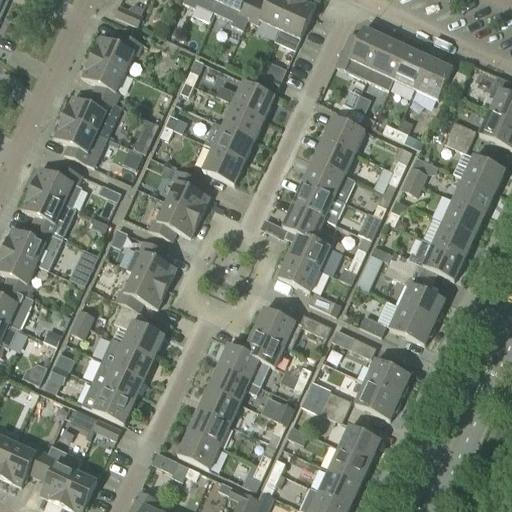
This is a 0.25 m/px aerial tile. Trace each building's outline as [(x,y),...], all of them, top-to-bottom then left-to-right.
[(0,0),(0,19),(9,0),(0,0)] [(214,18),(222,0),(185,0),(182,8),(194,13),(195,9),(214,18)] [(248,24),(258,1),(255,0),(222,0),(214,18),(232,26),(231,30),(242,35),(248,24)] [(293,0),(270,0),(268,5),(258,1),(248,24),(258,29),(260,25),(279,34),(295,1),(293,0)] [(279,34),(300,44),(315,10),(295,1),(279,34)] [(127,14),(140,20),(144,12),(134,8),(127,14)] [(119,10),(114,20),(137,31),(142,20),(127,14),(119,10)] [(359,42),(350,37),(335,70),(350,77),(358,68),(371,74),(386,43),(363,32),(359,42)] [(115,48),(100,41),(91,62),(124,77),(133,57),(137,59),(142,49),(119,38),(115,48)] [(371,74),(393,84),(408,53),(386,43),(371,74)] [(393,84),(415,94),(430,63),(408,53),(393,84)] [(119,98),(115,97),(124,77),(91,62),(81,82),(96,89),(91,98),(114,109),(119,98)] [(452,73),(430,63),(415,94),(438,105),(452,73)] [(281,85),(259,74),(254,84),(277,95),(281,85)] [(467,80),(456,75),(446,97),(457,102),(467,80)] [(190,76),(185,87),(193,91),(198,80),(190,76)] [(221,90),(216,101),(233,109),(264,123),(274,100),(243,86),(238,97),(221,90)] [(188,101),(193,91),(185,87),(180,98),(188,101)] [(352,90),(346,100),(364,111),(370,101),(352,90)] [(511,99),(499,94),(489,117),(511,127),(511,99)] [(114,109),(91,98),(87,108),(73,101),(63,122),(97,137),(108,142),(121,112),(114,109)] [(399,107),(396,113),(407,117),(402,128),(412,132),(419,116),(399,107)] [(233,109),(223,131),(254,145),(264,123),(233,109)] [(339,117),(350,122),(353,114),(342,109),(339,117)] [(364,119),(353,114),(350,122),(360,127),(364,119)] [(511,127),(489,117),(479,139),(511,154),(511,127)] [(170,120),(165,130),(173,134),(178,123),(170,120)] [(333,121),(323,144),(354,158),(365,136),(333,121)] [(97,137),(63,122),(54,142),(68,149),(63,159),(94,173),(108,142),(97,137)] [(454,126),(449,137),(471,147),(476,136),(454,126)] [(382,137),(393,142),(397,134),(386,129),(382,137)] [(168,145),(173,134),(165,130),(160,141),(168,145)] [(223,131),(213,153),(244,167),(254,145),(223,131)] [(397,134),(393,142),(404,147),(407,139),(397,134)] [(444,148),(466,158),(471,147),(449,137),(444,148)] [(141,139),(138,147),(147,151),(150,143),(141,139)] [(424,146),(407,139),(404,147),(420,154),(424,146)] [(344,181),(354,158),(323,144),(312,166),(344,181)] [(234,190),(244,167),(213,153),(202,175),(234,190)] [(463,183),(494,197),(505,175),(473,160),(463,183)] [(312,166),(303,188),(334,202),(345,207),(355,186),(344,181),(312,166)] [(398,166),(393,176),(401,180),(406,169),(398,166)] [(54,179),(40,172),(30,193),(64,208),(73,189),(77,191),(82,180),(58,169),(54,179)] [(410,171),(405,183),(422,191),(427,179),(410,171)] [(172,185),(175,187),(166,206),(200,222),(209,201),(195,195),(200,185),(177,174),(172,185)] [(396,191),(401,180),(393,176),(388,187),(396,191)] [(422,191),(405,183),(399,195),(416,203),(422,191)] [(463,183),(453,205),(484,220),(494,197),(463,183)] [(303,188),(293,209),(324,224),(334,202),(303,188)] [(21,214),(35,220),(31,230),(54,240),(59,230),(55,228),(64,208),(30,193),(21,214)] [(453,205),(443,226),(474,241),(484,220),(453,205)] [(171,245),(176,236),(190,242),(200,222),(166,206),(157,226),(153,224),(148,235),(171,245)] [(298,238),(330,253),(334,242),(319,235),(324,224),(293,209),(282,232),(298,239),(298,238)] [(378,209),(373,220),(381,223),(386,213),(378,209)] [(394,231),(399,220),(391,216),(386,227),(394,231)] [(376,234),(381,223),(373,220),(368,231),(376,234)] [(433,248),(464,263),(474,241),(443,226),(433,248)] [(63,244),(54,240),(31,230),(26,239),(12,233),(3,253),(36,269),(49,275),(63,244)] [(298,239),(288,260),(320,275),(330,253),(298,238),(298,239)] [(394,256),(392,260),(389,267),(411,277),(415,268),(454,285),(464,263),(433,248),(422,243),(414,260),(410,258),(408,263),(394,256)] [(142,258),(133,277),(167,293),(176,272),(162,266),(166,256),(143,246),(138,256),(142,258)] [(382,264),(389,267),(392,260),(374,252),(371,259),(382,264)] [(3,253),(0,258),(0,277),(7,280),(3,290),(26,301),(31,290),(27,288),(36,269),(3,253)] [(353,263),(361,267),(366,256),(358,253),(353,263)] [(97,261),(83,255),(78,265),(93,271),(97,261)] [(320,275),(288,260),(278,283),(309,297),(320,275)] [(351,289),(361,267),(353,263),(348,274),(344,272),(339,283),(351,289)] [(384,278),(406,288),(411,277),(389,267),(384,278)] [(157,314),(167,293),(133,277),(124,297),(120,295),(115,306),(122,309),(138,317),(143,307),(157,314)] [(441,313),(445,305),(410,288),(399,311),(434,327),(435,325),(439,325),(443,316),(441,313)] [(26,301),(3,290),(0,296),(0,325),(8,329),(21,335),(35,305),(26,301)] [(313,297),(308,309),(330,319),(335,307),(313,297)] [(129,334),(122,348),(154,363),(164,340),(145,331),(149,321),(138,317),(122,309),(113,327),(129,334)] [(436,332),(434,329),(434,327),(399,311),(389,334),(424,350),(428,342),(431,341),(436,332)] [(254,335),(285,350),(291,353),(301,332),(326,343),(331,332),(303,319),(299,329),(264,313),(254,335)] [(79,315),(74,326),(89,333),(94,321),(79,315)] [(364,321),(359,332),(381,342),(386,331),(364,321)] [(0,357),(3,350),(0,349),(0,347),(8,329),(0,325),(0,357)] [(83,345),(89,333),(74,326),(69,338),(83,345)] [(62,340),(49,334),(44,345),(56,351),(62,340)] [(254,335),(244,356),(275,371),(285,350),(254,335)] [(354,343),(353,345),(346,341),(343,348),(350,352),(349,354),(371,364),(376,353),(354,343)] [(122,348),(112,343),(102,365),(112,370),(144,384),(154,363),(122,348)] [(218,372),(249,386),(259,366),(274,373),(275,371),(244,356),(228,349),(218,372)] [(328,362),(347,370),(352,359),(333,351),(328,362)] [(59,359),(55,370),(63,373),(67,363),(59,359)] [(410,380),(375,364),(365,386),(400,402),(400,401),(404,401),(408,392),(406,389),(410,380)] [(144,384),(112,370),(102,365),(92,387),(102,392),(134,406),(144,384)] [(50,381),(49,382),(62,388),(67,376),(54,370),(50,381)] [(218,372),(208,394),(239,408),(249,386),(218,372)] [(303,372),(298,382),(306,386),(311,375),(303,372)] [(72,377),(67,397),(77,399),(81,379),(72,377)] [(298,382),(293,393),(301,397),(306,386),(298,382)] [(401,408),(399,405),(400,402),(365,386),(354,409),(389,425),(393,417),(397,417),(401,408)] [(134,406),(102,392),(92,387),(81,410),(123,429),(134,406)] [(198,415),(229,430),(239,408),(208,394),(198,415)] [(329,396),(324,407),(346,417),(351,406),(329,396)] [(319,418),(341,428),(346,417),(324,407),(319,418)] [(76,414),(71,424),(93,434),(98,424),(76,414)] [(198,415),(188,437),(219,452),(229,430),(198,415)] [(283,415),(278,426),(286,429),(291,419),(283,415)] [(98,424),(93,434),(116,445),(120,434),(98,424)] [(281,440),(286,429),(278,426),(273,437),(281,440)] [(349,430),(339,453),(370,467),(380,445),(349,430)] [(308,439),(292,431),(287,442),(303,450),(308,439)] [(177,460),(209,474),(219,452),(188,437),(177,460)] [(0,481),(0,482),(16,448),(0,440),(0,481)] [(35,457),(16,448),(0,482),(21,491),(27,477),(37,481),(48,458),(37,453),(35,457)] [(360,489),(370,467),(339,453),(329,474),(360,489)] [(48,458),(37,481),(47,486),(40,500),(61,509),(76,476),(56,467),(58,463),(48,458)] [(262,461),(258,470),(266,473),(271,463),(263,459),(262,461)] [(276,464),(272,474),(280,478),(284,468),(276,464)] [(185,480),(189,472),(178,467),(170,483),(181,488),(185,480)] [(261,484),(266,473),(258,470),(252,467),(241,490),(255,496),(261,484)] [(199,477),(189,472),(185,480),(195,485),(199,477)] [(275,489),(280,478),(272,474),(267,486),(275,489)] [(329,474),(319,496),(350,511),(360,489),(329,474)] [(84,511),(97,485),(76,476),(61,509),(66,511),(84,511)] [(217,495),(229,500),(232,492),(221,487),(217,495)] [(243,497),(232,492),(229,500),(239,505),(243,497)] [(300,511),(349,511),(350,511),(319,496),(310,492),(300,511)] [(154,511),(157,507),(138,498),(131,511),(154,511)]
